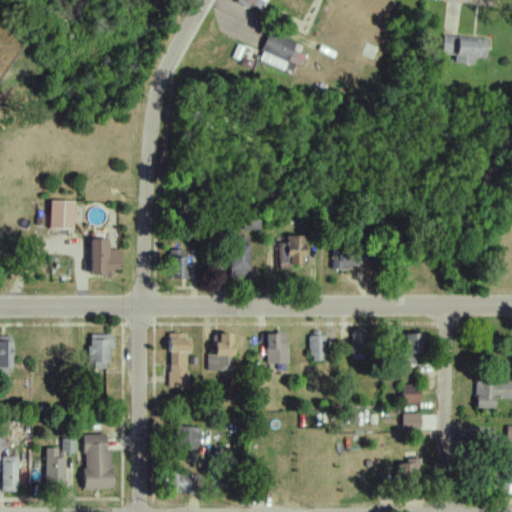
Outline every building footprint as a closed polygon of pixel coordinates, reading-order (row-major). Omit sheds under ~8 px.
[(260,0),(240,0),(258,9),(262,1),(260,0)] [(72,228),(72,201),(48,201),(48,228),(72,228)] [(303,245),(295,245),(295,236),(279,236),(281,266),(304,265),(303,245)] [(91,238),(91,275),(119,275),(119,248),(111,248),(111,238),(91,238)] [(248,245),(229,245),(229,273),(248,273),(248,245)] [(332,248),(332,269),(354,270),(354,248),(332,248)] [(170,280),(185,280),(185,250),(170,250),(170,280)] [(351,330),(351,361),(368,361),(368,330),(351,330)] [(206,355),(206,371),(233,371),(233,333),(214,333),(214,355),(206,355)] [(287,333),(267,333),(267,364),(287,364),(287,333)] [(421,333),(405,333),(405,363),(421,363),(421,333)] [(309,361),(325,361),(325,334),(309,334),(309,361)] [(110,369),(110,335),(88,335),(88,369),(110,369)] [(168,388),(187,388),(187,335),(168,335),(168,388)] [(10,339),(0,339),(0,376),(10,376),(10,339)] [(511,399),(511,380),(476,380),(476,409),(496,409),(496,399),(511,399)] [(420,405),(420,382),(402,382),(402,405),(420,405)] [(421,432),(421,414),(402,414),(402,432),(421,432)] [(197,452),(200,428),(177,426),(175,450),(197,452)] [(110,489),(110,434),(83,434),(84,489),(110,489)] [(1,457),(1,492),(17,492),(17,457),(1,457)] [(64,490),(64,458),(45,458),(45,490),(64,490)] [(420,459),(396,459),(396,485),(420,485),(420,459)] [(484,493),(509,493),(509,471),(484,471),(484,493)] [(168,493),(199,493),(199,474),(168,474),(168,493)]
